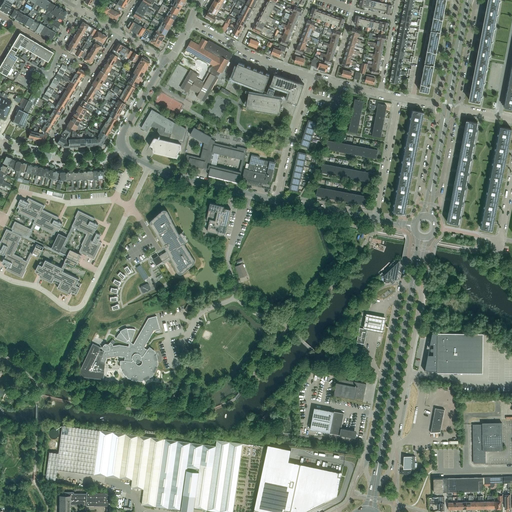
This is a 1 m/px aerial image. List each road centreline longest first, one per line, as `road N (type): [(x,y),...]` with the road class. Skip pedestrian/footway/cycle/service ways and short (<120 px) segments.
road 1 (residential): [(129,206),(80,306),(0,275)]
road 2 (unclassified): [(399,293),(365,469)]
road 3 (unclassified): [(388,470),(421,298)]
road 4 (secondary): [(380,455),(412,287)]
road 5 (residential): [(458,0),(437,100),(398,98)]
road 6 (unclassified): [(276,199),(149,164)]
road 7 (residential): [(276,199),(312,76)]
road 8 (residential): [(375,218),(398,98)]
